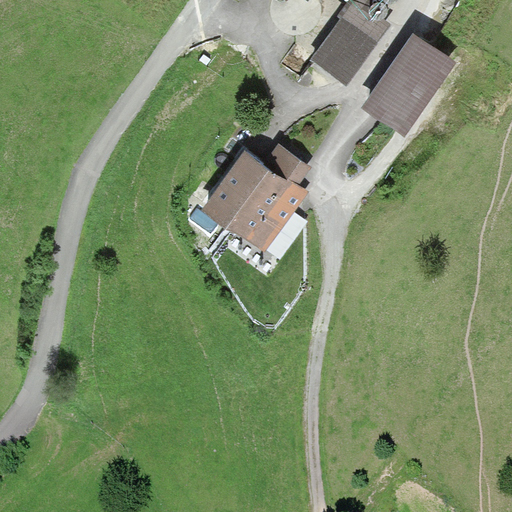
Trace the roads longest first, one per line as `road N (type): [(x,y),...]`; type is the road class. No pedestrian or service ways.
road 1 (track): [(320,511),(312,426),(318,343),(333,279),(334,207),(351,104),(312,100),(246,28),(198,3)]
road 2 (unclassified): [(0,444),(29,412),(84,170),(201,0)]
